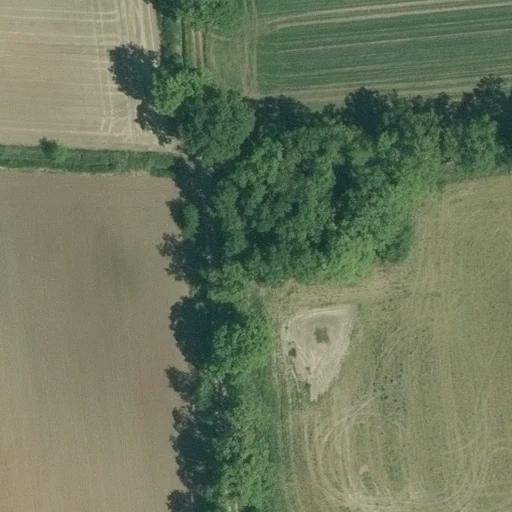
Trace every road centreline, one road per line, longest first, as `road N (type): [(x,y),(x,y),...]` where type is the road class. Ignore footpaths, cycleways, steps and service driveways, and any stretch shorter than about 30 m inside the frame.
road 1 (track): [(239,511),(224,281),(188,0)]
road 2 (track): [(208,155),(511,129)]
